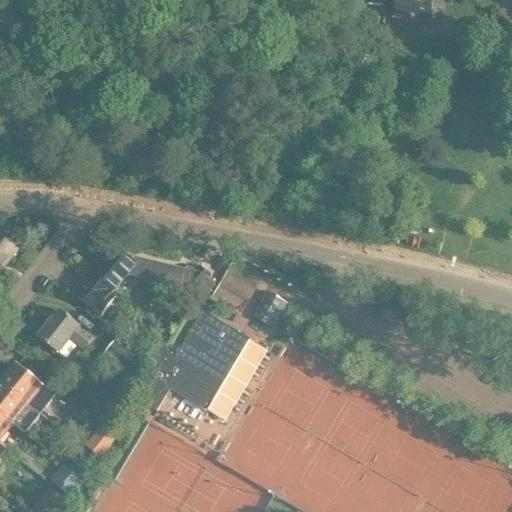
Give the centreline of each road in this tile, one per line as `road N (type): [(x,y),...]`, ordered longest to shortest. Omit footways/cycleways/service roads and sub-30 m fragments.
road 1 (unclassified): [(511,297),(403,264),(96,204)]
road 2 (residential): [(96,204),(0,324)]
